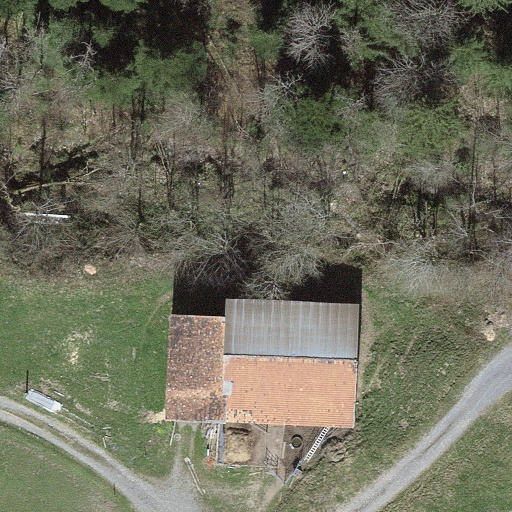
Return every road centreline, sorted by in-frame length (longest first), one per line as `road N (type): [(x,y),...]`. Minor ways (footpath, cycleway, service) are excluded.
road 1 (track): [(359,511),(416,464),(511,360)]
road 2 (track): [(0,406),(164,511)]
